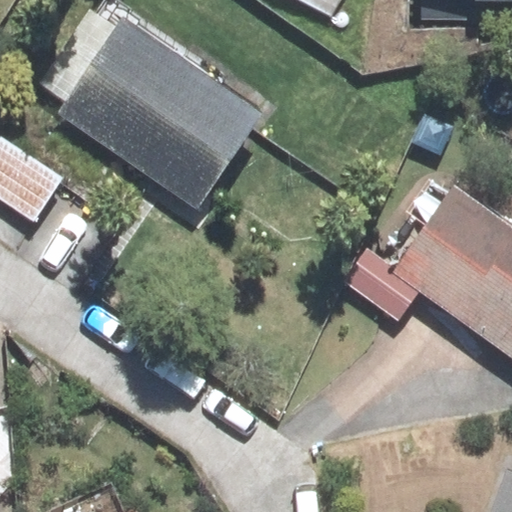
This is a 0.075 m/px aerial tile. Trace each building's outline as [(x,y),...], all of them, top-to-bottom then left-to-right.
[(340,0),(283,0),(327,24),(340,0)] [(511,0),(421,0),(422,18),(511,17),(511,0)] [(256,120),(93,8),(29,101),(192,213),(256,120)] [(57,182),(0,142),(0,202),(29,222),(57,182)] [(511,372),(511,230),(506,240),(412,175),(336,284),(392,323),(408,300),(511,372)] [(511,511),(511,484),(500,480),(488,511),(511,511)]
